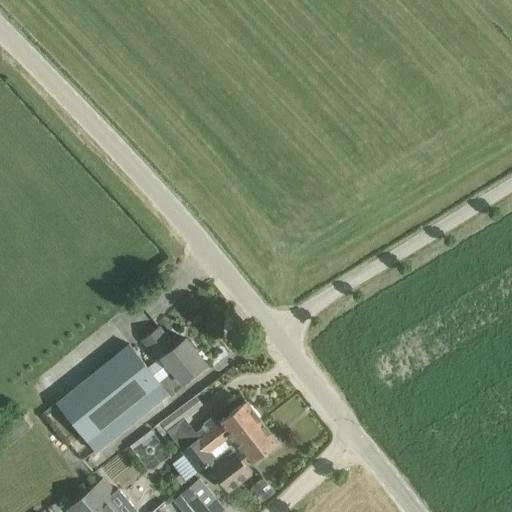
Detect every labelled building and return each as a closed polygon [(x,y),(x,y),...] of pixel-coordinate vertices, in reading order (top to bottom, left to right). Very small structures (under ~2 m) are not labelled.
[(130,343),(57,402),(95,450),(204,363),(185,337),(174,345),(159,325),(141,338),(157,359),(147,365),(130,343)] [(261,421),(245,400),(220,420),(220,421),(214,414),(203,422),(209,429),(182,450),(199,472),(209,465),(207,464),(215,458),(261,421)] [(0,453),(31,427),(20,416),(0,433),(0,453)] [(251,461),(252,461),(277,441),(261,421),(215,458),(207,464),(209,465),(229,492),(254,473),(247,464),(251,461)] [(179,468),(171,474),(181,487),(189,481),(179,468)] [(104,477),(69,507),(72,511),(138,511),(118,488),(115,490),(104,477)] [(183,511),(219,511),(225,508),(200,477),(181,493),(173,499),(183,511)]
